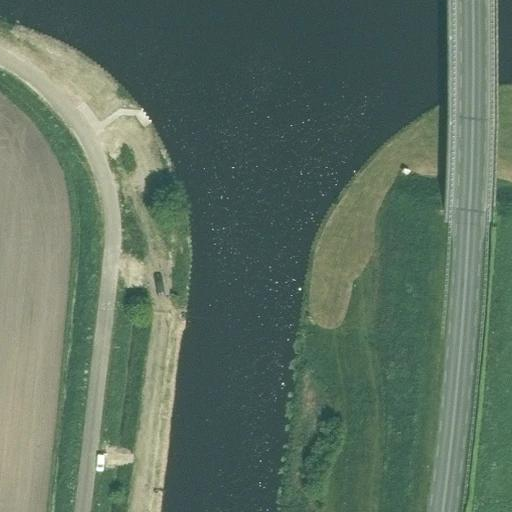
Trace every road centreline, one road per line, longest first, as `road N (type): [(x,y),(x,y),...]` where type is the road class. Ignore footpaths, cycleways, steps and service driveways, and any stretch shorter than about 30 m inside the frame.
road 1 (secondary): [(441,511),(469,215),(469,0)]
road 2 (unclassified): [(81,511),(111,261),(110,201),(90,145),(62,101),(0,55)]
